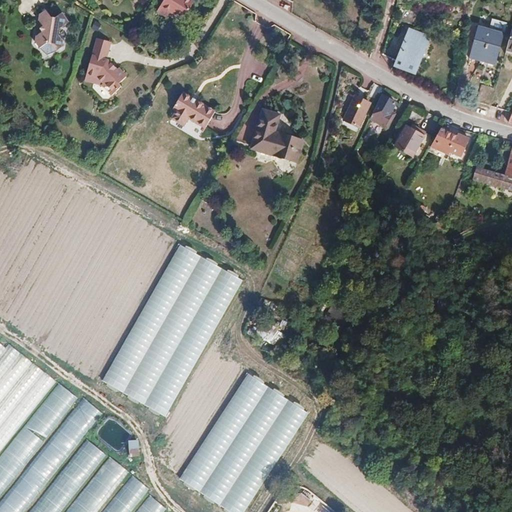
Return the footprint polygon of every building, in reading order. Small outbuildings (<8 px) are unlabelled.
[(163,0),(162,3),(171,8),(184,16),(193,0),(163,0)] [(167,15),(171,8),(162,3),(158,10),(167,15)] [(44,10),(38,15),(37,22),(41,28),(38,30),(41,33),(35,37),(34,44),(37,50),(45,46),(49,47),(53,54),(59,51),(60,43),(58,34),(59,28),(68,20),(60,11),(53,18),(50,17),(44,10)] [(497,18),(494,25),(509,31),(511,24),(497,18)] [(509,31),(494,25),(483,20),(471,49),(497,60),(509,31)] [(110,41),(95,38),(86,74),(97,77),(103,83),(101,85),(112,95),(121,85),(119,83),(126,75),(118,67),(116,68),(115,67),(113,69),(109,65),(110,63),(106,59),(106,58),(105,58),(110,41)] [(401,40),(398,53),(394,52),(392,65),(413,69),(417,43),(401,40)] [(97,77),(86,74),(84,80),(101,85),(103,83),(97,77)] [(485,105),(493,87),(481,81),(473,100),(485,105)] [(185,94),(181,92),(171,108),(175,110),(185,94)] [(186,117),(195,122),(198,118),(207,123),(214,111),(185,94),(175,110),(170,117),(182,124),(186,117)] [(369,118),(386,127),(391,117),(387,115),(389,111),(393,102),(380,95),(369,118)] [(252,133),(256,136),(277,100),(272,97),(252,133)] [(343,120),(357,127),(369,103),(354,97),(343,120)] [(289,107),(277,100),(256,136),(295,158),(306,138),(280,123),(289,107)] [(205,126),(207,123),(198,118),(195,122),(204,128),(205,126)] [(411,128),(407,126),(397,146),(414,155),(426,131),(413,124),(411,128)] [(456,136),(439,128),(431,143),(429,145),(447,154),(449,151),(459,156),(467,139),(458,134),(456,136)] [(511,143),(506,165),(503,175),(500,187),(511,190),(511,143)] [(500,187),(503,175),(475,167),(471,179),(500,187)] [(205,257),(182,243),(104,381),(128,393),(205,257)] [(226,269),(205,257),(128,393),(147,405),(226,269)] [(247,281),(226,269),(147,405),(168,417),(247,281)] [(279,343),(282,332),(261,325),(257,336),(279,343)] [(0,374),(15,354),(5,346),(0,353),(0,374)] [(0,399),(28,363),(15,354),(0,374),(0,399)] [(0,426),(41,373),(28,363),(0,399),(0,426)] [(0,454),(55,383),(41,373),(0,426),(0,454)] [(270,388),(248,375),(179,479),(204,493),(270,388)] [(0,505),(80,402),(55,383),(0,454),(0,505)] [(290,403),(270,388),(204,493),(223,506),(290,403)] [(0,511),(26,511),(83,441),(104,414),(83,398),(80,402),(0,505),(0,511)] [(247,511),(310,415),(290,403),(223,506),(232,511),(247,511)] [(64,511),(106,459),(83,441),(26,511),(64,511)] [(128,455),(137,455),(137,442),(128,443),(128,455)] [(100,511),(130,477),(106,459),(64,511),(100,511)] [(135,511),(145,500),(150,494),(130,477),(100,511),(135,511)] [(308,508),(312,505),(302,497),(290,495),(290,500),(308,508)] [(159,511),(145,500),(135,511),(159,511)]
